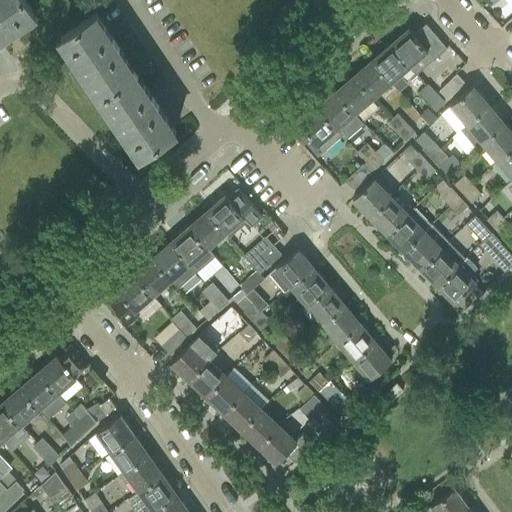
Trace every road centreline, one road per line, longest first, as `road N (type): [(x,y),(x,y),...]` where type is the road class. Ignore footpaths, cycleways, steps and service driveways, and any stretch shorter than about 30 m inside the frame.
road 1 (residential): [(223,511),(56,285)]
road 2 (residential): [(0,95),(31,88),(149,200)]
road 3 (residential): [(216,139),(125,0)]
road 4 (residential): [(232,124),(346,19)]
road 5 (residential): [(329,226),(232,124)]
road 6 (residential): [(56,285),(149,200)]
